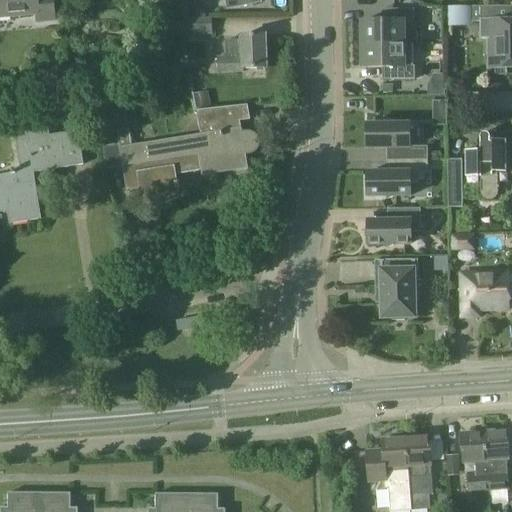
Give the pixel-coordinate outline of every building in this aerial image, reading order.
[(0,0),(0,18),(39,15),(40,22),(56,21),(53,0),(0,0)] [(226,0),(229,12),(263,5),(262,0),(226,0)] [(482,21),(489,21),(501,21),(502,7),(445,7),(446,22),(450,22),(450,27),(463,26),(463,22),(480,22),(482,22),(482,21)] [(362,46),(405,45),(405,23),(415,23),(415,10),(389,10),(390,22),(362,23),(362,46)] [(213,19),(165,21),(165,36),(189,35),(188,32),(213,32),(213,19)] [(511,20),(501,21),(489,21),(482,21),(482,22),(480,22),(480,40),(487,40),(497,39),(497,68),(508,68),(511,68),(511,20)] [(242,41),(227,41),(228,58),(219,58),(219,74),(244,73),(244,69),(267,68),(266,36),(242,37),(242,41)] [(390,69),(390,80),(415,80),(415,67),(412,67),(412,45),(405,45),(362,46),(363,69),(382,69),(390,69)] [(446,95),(447,74),(431,74),(431,95),(446,95)] [(111,76),(89,79),(94,112),(116,109),(111,76)] [(247,133),(243,134),(242,129),(241,129),(240,122),(250,120),(248,106),(198,111),(201,135),(132,146),(130,130),(118,132),(120,142),(102,145),(106,169),(124,166),(125,173),(137,171),(142,200),(180,194),(176,169),(200,165),(203,178),(249,170),(246,155),(250,155),(254,153),(257,151),(258,148),(259,144),(259,140),(257,137),(254,135),(250,133),(247,133)] [(395,161),(428,161),(428,148),(410,148),(410,125),(367,125),(368,149),(395,149),(395,161)] [(12,174),(0,175),(0,210),(9,209),(11,225),(42,220),(34,173),(85,165),(80,132),(52,136),(50,128),(16,134),(21,169),(12,171),(12,174)] [(466,151),(466,177),(481,177),(481,193),(481,195),(483,198),(485,200),(488,201),(491,201),(494,200),(497,198),(498,195),(499,192),(498,172),(507,172),(506,140),(492,140),(492,142),(491,143),(491,137),(489,135),(488,133),(486,133),(483,133),(482,135),(481,137),(481,153),(479,153),(479,151),(466,151)] [(428,161),(395,161),(395,173),(368,173),(368,197),(411,197),(410,174),(428,174),(428,161)] [(449,161),(449,209),(463,209),(463,161),(449,161)] [(421,233),(421,209),(395,210),(396,222),(368,222),(369,246),(411,245),(411,233),(421,233)] [(451,252),(476,252),(476,234),(450,235),(451,252)] [(383,319),(390,319),(393,322),(404,322),(407,318),(415,318),(415,301),(419,301),(418,261),(375,261),(376,297),(382,296),(383,319)] [(511,273),(511,274),(462,275),(463,317),(480,317),(480,310),(507,310),(507,294),(511,294),(511,293),(511,273)] [(487,462),(490,492),(509,491),(507,461),(510,460),(508,432),(485,434),(487,462)] [(491,511),(490,492),(487,462),(485,434),(462,436),(464,464),(475,463),(476,472),(467,472),(469,493),(477,492),(478,511),(491,511)] [(429,495),(432,495),(429,438),(406,439),(411,511),(430,510),(429,495)] [(383,441),(384,452),(367,453),(369,482),(388,481),(389,511),(400,511),(411,511),(406,439),(383,441)] [(225,511),(226,510),(218,510),(219,495),(156,494),(156,509),(149,509),(148,511),(77,511),(78,509),(71,509),(71,494),(8,493),(8,508),(1,508),(0,511),(225,511)]
